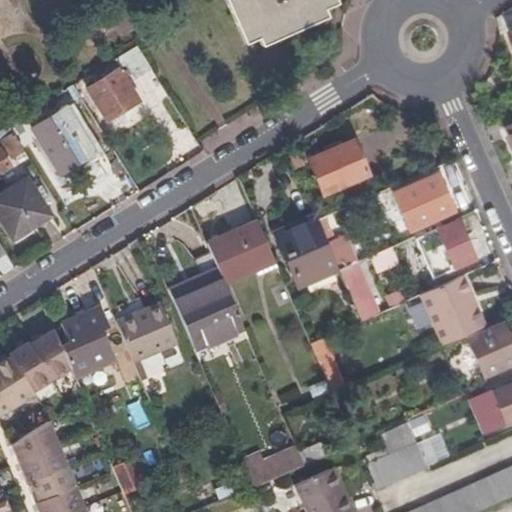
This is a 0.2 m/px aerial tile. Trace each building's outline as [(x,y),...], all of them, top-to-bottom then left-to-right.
[(220,0),(240,47),(334,6),(331,0),(220,0)] [(116,68),(86,88),(104,119),(134,101),(116,68)] [(81,79),(70,85),(75,94),(86,88),(81,79)] [(63,106),(31,127),(56,173),(90,151),(63,106)] [(184,128),(171,107),(158,116),(171,137),(184,128)] [(511,122),(503,127),(511,146),(511,122)] [(20,149),(11,134),(0,139),(0,142),(8,156),(20,149)] [(351,140),(306,159),(320,193),(364,173),(351,140)] [(24,176),(0,190),(0,221),(10,237),(48,214),(24,176)] [(393,201),(404,228),(448,208),(434,176),(390,194),(389,195),(385,198),(388,204),(393,201)] [(314,218),(309,208),(272,224),(295,276),(332,260),(324,240),(314,218)] [(206,242),(223,281),(273,260),(256,221),(206,242)] [(454,221),(434,228),(443,249),(451,267),(470,258),(454,221)] [(443,249),(434,228),(433,226),(422,231),(432,253),(443,249)] [(334,237),(324,240),(332,260),(336,268),(346,264),(334,237)] [(374,273),(397,265),(390,246),(367,254),(374,273)] [(346,264),(336,268),(345,288),(358,282),(350,262),(346,264)] [(166,288),(170,297),(186,291),(188,295),(206,288),(199,274),(166,288)] [(480,326),(458,275),(417,293),(431,325),(440,344),(480,326)] [(186,291),(170,297),(192,349),(242,327),(223,281),(206,288),(188,295),(186,291)] [(155,302),(113,319),(131,360),(173,341),(155,302)] [(67,368),(71,377),(112,359),(98,329),(104,325),(96,306),(57,323),(65,343),(57,347),(67,368)] [(511,353),(499,323),(465,338),(481,375),(511,361),(511,353)] [(29,391),(67,368),(57,347),(50,329),(26,343),(25,340),(5,352),(7,355),(0,359),(0,413),(31,394),(29,391)] [(324,334),(308,340),(330,392),(345,385),(324,334)] [(176,347),(132,363),(138,379),(182,363),(176,347)] [(511,380),(489,391),(502,421),(511,416),(511,380)] [(128,403),(134,429),(147,426),(142,400),(128,403)] [(37,511),(84,511),(46,420),(9,444),(25,483),(28,481),(36,501),(33,502),(37,511)] [(373,487),(422,465),(412,442),(362,464),(373,487)] [(287,446),(242,458),(249,483),(293,470),(287,446)] [(109,466),(121,494),(142,484),(130,458),(109,466)] [(511,464),(405,511),(468,511),(511,493),(511,464)] [(291,485),(300,503),(304,511),(347,511),(351,510),(328,467),(291,485)] [(252,486),(194,511),(232,511),(259,500),(252,486)]
